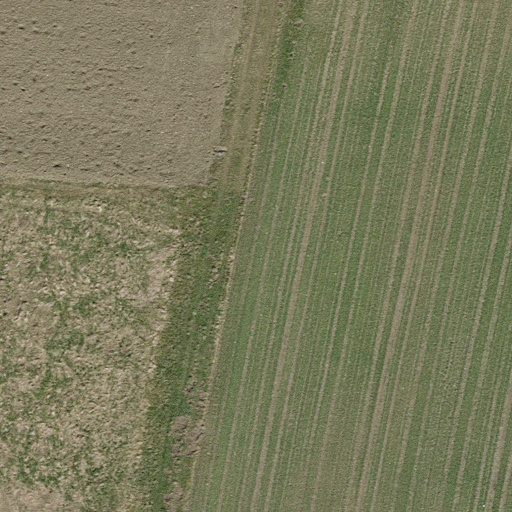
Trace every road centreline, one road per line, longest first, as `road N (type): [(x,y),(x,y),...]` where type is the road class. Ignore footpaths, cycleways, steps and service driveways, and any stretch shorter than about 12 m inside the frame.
road 1 (track): [(192,511),(238,201)]
road 2 (track): [(278,0),(238,201)]
